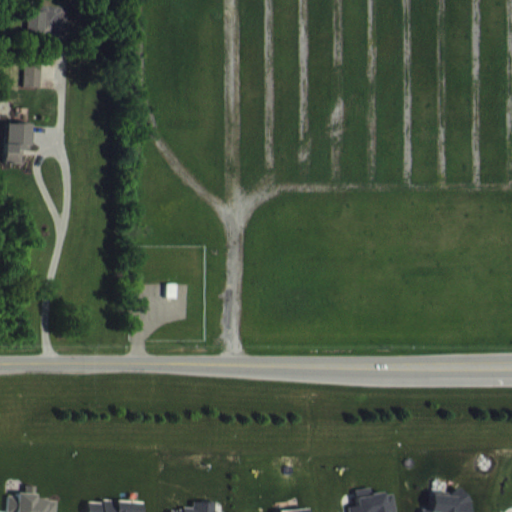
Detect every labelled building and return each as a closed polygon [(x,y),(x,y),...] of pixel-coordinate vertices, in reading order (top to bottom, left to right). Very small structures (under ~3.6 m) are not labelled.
[(27,50),(44,50),(45,26),(27,25),(27,50)] [(40,101),(40,79),(23,78),(23,101),(40,101)] [(29,137),(4,137),(5,178),(21,178),(21,164),(30,164),(29,137)] [(31,511),(33,500),(22,500),(22,507),(14,507),(14,510),(5,510),(4,511),(31,511)] [(392,511),(392,506),(371,509),(370,501),(353,504),(354,511),(392,511)]
